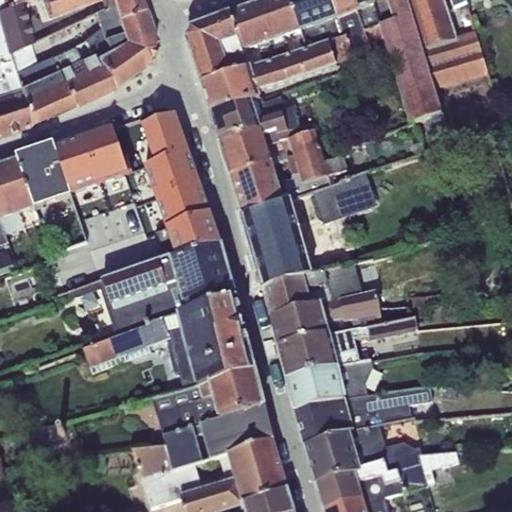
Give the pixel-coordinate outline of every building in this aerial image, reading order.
[(0,0),(0,10),(20,3),(28,0),(0,0)] [(138,0),(39,0),(47,20),(100,0),(101,0),(103,11),(111,7),(116,21),(143,12),(138,0)] [(302,32),(289,0),(272,0),(258,5),(279,62),(290,59),(285,45),(288,44),(286,38),(302,32)] [(345,41),(330,0),(289,0),(302,32),(309,52),(345,41)] [(364,35),(352,0),(330,0),(345,41),(349,39),(352,52),(368,47),(364,35)] [(375,6),(373,0),(352,0),(364,35),(369,33),(382,29),(375,6)] [(373,0),(375,6),(382,29),(385,42),(411,126),(426,121),(442,115),(435,91),(422,49),(406,0),(373,0)] [(406,0),(422,49),(454,39),(441,0),(451,0),(455,10),(459,9),(462,21),(463,21),(465,27),(472,25),(464,0),(406,0)] [(0,10),(0,24),(9,54),(31,44),(33,43),(20,3),(0,10)] [(231,15),(244,53),(259,48),(260,53),(263,52),(267,66),(279,62),(258,5),(231,15)] [(100,29),(87,39),(114,90),(151,63),(155,49),(143,12),(116,21),(111,7),(103,11),(96,14),(100,29)] [(187,39),(202,87),(251,71),(244,53),(231,15),(191,30),(187,39)] [(0,137),(32,127),(15,74),(9,54),(0,24),(0,137)] [(382,29),(369,33),(373,46),(385,42),(382,29)] [(475,33),(454,39),(422,49),(435,91),(488,75),(475,33)] [(74,109),(114,90),(87,39),(83,41),(91,55),(79,60),(73,48),(51,58),(74,108),(74,109)] [(210,113),(211,116),(262,101),(260,94),(372,55),(368,47),(352,52),(349,39),(345,41),(309,52),(290,59),(279,62),(267,66),(251,71),(202,87),(203,90),(210,113)] [(31,44),(9,54),(15,74),(37,64),(31,44)] [(32,127),(74,108),(51,58),(37,64),(15,74),(32,127)] [(219,141),(220,145),(261,132),(262,129),(297,117),(294,108),(285,111),(281,98),(264,104),(263,100),(262,101),(211,116),(212,120),(213,120),(219,141)] [(164,112),(140,121),(155,164),(145,168),(156,200),(200,185),(177,118),(175,118),(175,117),(174,118),(174,117),(172,117),(172,116),(171,116),(171,115),(169,115),(169,114),(168,115),(167,114),(166,114),(166,113),(165,113),(164,112)] [(452,144),(442,115),(426,121),(435,150),(452,144)] [(271,160),(273,165),(287,160),(289,166),(323,156),(315,131),(291,138),(289,132),(301,129),(297,117),(262,129),(268,147),(282,142),(286,155),(272,159),(271,160)] [(117,128),(85,139),(101,184),(132,173),(117,128)] [(271,160),(272,159),(268,147),(262,129),(261,132),(220,145),(231,178),(273,165),(271,160)] [(85,139),(55,150),(70,194),(101,184),(85,139)] [(19,162),(36,211),(72,199),(70,194),(55,150),(53,150),(55,154),(50,155),(22,165),(21,161),(19,162)] [(325,163),(323,156),(289,166),(293,180),(286,183),(286,181),(279,183),(273,165),(231,178),(243,218),(292,201),(312,194),(332,187),(330,179),(350,173),(345,157),(325,163)] [(19,162),(0,168),(0,220),(1,222),(20,216),(36,211),(19,162)] [(332,187),(312,194),(323,227),(378,208),(366,174),(332,187)] [(200,185),(156,200),(167,230),(211,215),(200,185)] [(313,277),(292,201),(243,218),(264,291),(313,277)] [(211,215),(167,230),(171,242),(177,259),(222,247),(213,222),(211,215)] [(25,230),(20,216),(1,222),(6,237),(25,230)] [(0,248),(9,245),(6,237),(1,222),(0,220),(0,248)] [(166,262),(70,295),(72,302),(101,291),(117,340),(150,328),(149,326),(236,300),(222,247),(177,259),(166,262)] [(9,253),(0,256),(0,274),(2,279),(17,274),(9,253)] [(313,277),(264,291),(272,320),(349,299),(363,295),(355,266),(313,277)] [(349,299),(272,320),(279,348),(331,336),(328,324),(344,320),(344,323),(352,322),(354,331),(383,326),(380,310),(378,292),(349,299)] [(255,373),(236,300),(149,326),(150,328),(117,340),(83,352),(93,376),(151,355),(149,349),(169,342),(171,345),(167,346),(174,375),(179,373),(184,392),(255,373)] [(331,336),(279,348),(287,381),(361,362),(355,341),(368,338),(369,342),(418,332),(416,320),(383,326),(354,331),(331,336)] [(361,362),(287,381),(295,413),(337,403),(369,398),(366,387),(374,370),(371,360),(361,362)] [(259,390),(255,373),(184,392),(153,400),(167,449),(174,472),(195,466),(203,463),(196,437),(202,435),(210,461),(219,458),(272,442),(266,419),(262,420),(254,391),(259,390)] [(337,403),(295,413),(305,449),(358,432),(380,427),(412,420),(410,407),(433,404),(430,389),(369,398),(337,403)] [(358,432),(305,449),(316,485),(355,475),(360,484),(421,466),(419,457),(423,457),(421,450),(414,451),(404,445),(386,450),(380,427),(358,432)] [(287,492),(272,442),(219,458),(227,484),(202,491),(195,466),(174,472),(167,449),(133,452),(151,508),(180,499),(184,511),(230,511),(244,508),(244,505),(287,492)] [(17,468),(56,461),(52,448),(15,458),(17,468)] [(355,475),(316,485),(323,511),(331,511),(434,481),(432,473),(459,464),(456,454),(423,457),(419,457),(421,466),(360,484),(355,475)] [(0,511),(12,511),(0,469),(0,511)] [(434,481),(331,511),(388,511),(385,499),(435,485),(434,481)] [(292,511),(287,492),(244,505),(244,508),(230,511),(292,511)]
